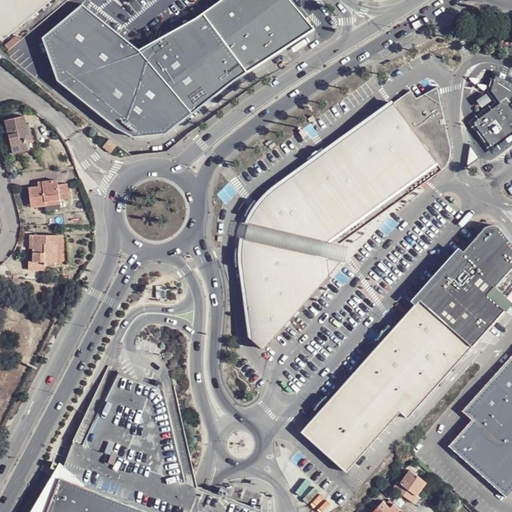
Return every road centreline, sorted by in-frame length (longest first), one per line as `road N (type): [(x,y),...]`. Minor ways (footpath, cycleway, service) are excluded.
road 1 (tertiary): [(193,193),(215,157),(260,119),(450,0)]
road 2 (tertiary): [(0,508),(109,300),(144,251)]
road 3 (tertiary): [(119,235),(0,470)]
road 4 (tertiary): [(345,45),(263,93),(169,169)]
road 5 (unclassified): [(233,417),(211,364),(217,304),(194,224)]
road 6 (unclassified): [(165,250),(197,293),(196,372),(214,432)]
road 7 (unclassified): [(214,432),(220,462),(251,466),(264,447),(261,430),(233,417)]
